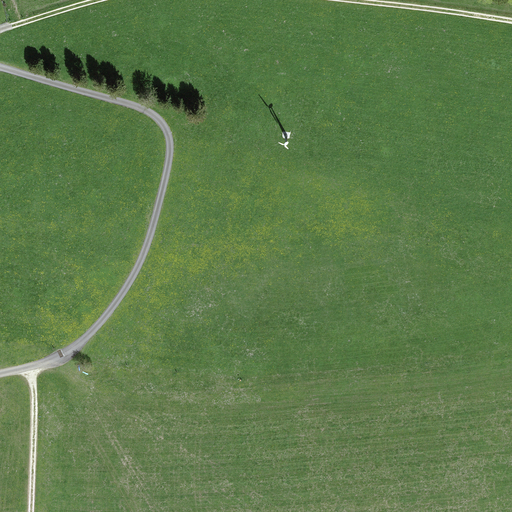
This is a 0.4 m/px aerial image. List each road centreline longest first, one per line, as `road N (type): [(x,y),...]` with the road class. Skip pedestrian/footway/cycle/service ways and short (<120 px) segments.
road 1 (track): [(0,66),(147,110),(170,142),(143,252),(120,295),(82,340),(29,367)]
road 2 (track): [(358,0),(511,18)]
road 3 (track): [(30,511),(29,367)]
